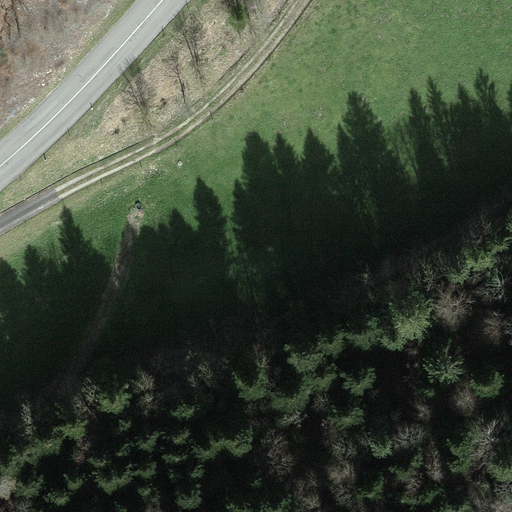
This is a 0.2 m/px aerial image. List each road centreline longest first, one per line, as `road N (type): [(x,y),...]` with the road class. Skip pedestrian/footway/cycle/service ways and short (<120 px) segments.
road 1 (track): [(0,223),(180,132),(249,68),(303,0)]
road 2 (secondary): [(0,165),(161,0)]
